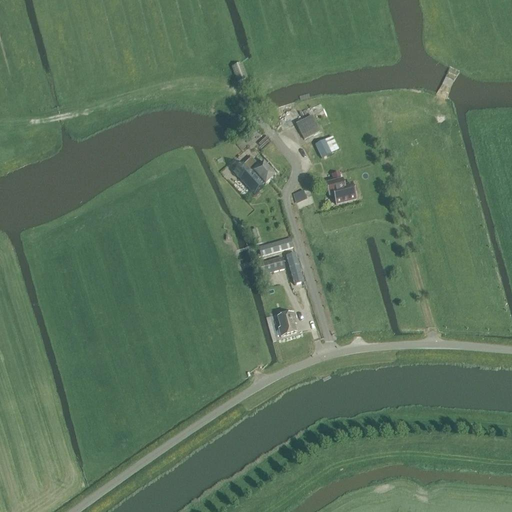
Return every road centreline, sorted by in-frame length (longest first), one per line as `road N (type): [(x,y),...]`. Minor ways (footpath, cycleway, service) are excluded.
road 1 (unclassified): [(77,511),(265,381),(333,352),(435,344),(511,351)]
road 2 (track): [(435,344),(381,132),(426,114),(456,64),(511,65)]
road 3 (track): [(0,123),(185,86),(244,94),(250,104)]
